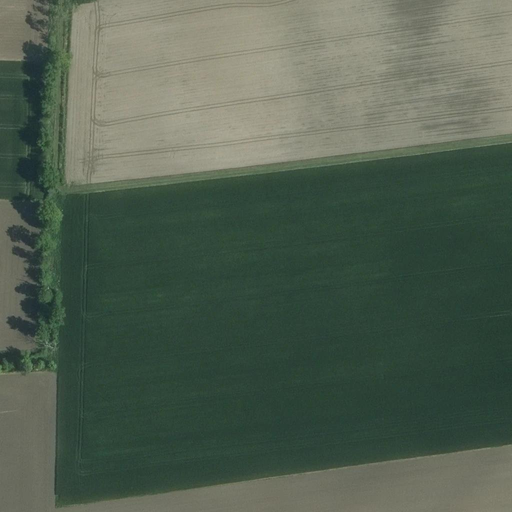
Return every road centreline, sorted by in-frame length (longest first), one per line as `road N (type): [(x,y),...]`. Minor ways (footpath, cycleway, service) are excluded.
road 1 (track): [(511,139),(57,193)]
road 2 (track): [(65,0),(57,193)]
road 3 (track): [(57,193),(50,354)]
